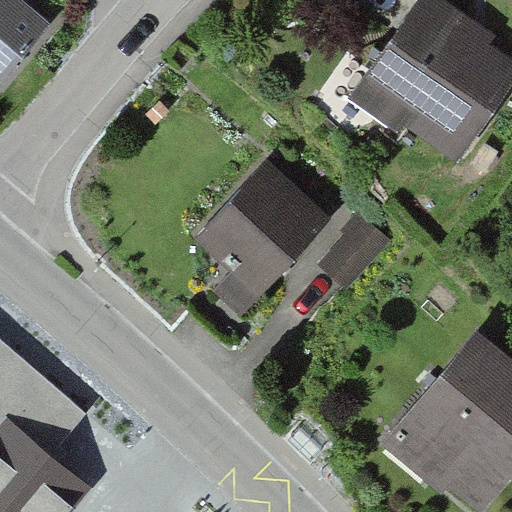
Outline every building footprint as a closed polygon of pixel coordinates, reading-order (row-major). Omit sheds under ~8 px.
[(0,0),(0,72),(52,10),(40,0),(0,0)] [(497,30),(453,0),(415,0),(391,35),(372,62),(350,94),(397,127),(404,118),(458,155),(511,78),(511,53),(491,39),(497,30)] [(329,218),(266,161),(197,238),(233,271),(215,291),(241,314),(329,218)] [(384,244),(355,220),(316,268),(345,292),(384,244)] [(489,511),(511,483),(511,359),(476,332),(387,445),(472,511),(489,511)] [(59,511),(84,482),(8,420),(0,430),(0,511),(59,511)]
